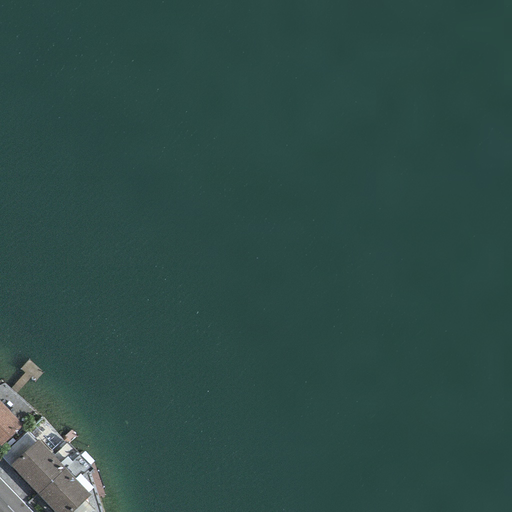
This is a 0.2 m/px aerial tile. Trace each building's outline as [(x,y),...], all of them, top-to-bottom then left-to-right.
[(0,446),(22,426),(0,402),(0,446)] [(26,433),(0,457),(10,466),(35,443),(26,433)] [(37,495),(65,469),(38,440),(35,443),(10,466),(37,495)] [(72,511),(83,501),(90,495),(65,469),(37,495),(52,511),(72,511)] [(72,511),(90,511),(92,511),(83,501),(72,511)]
